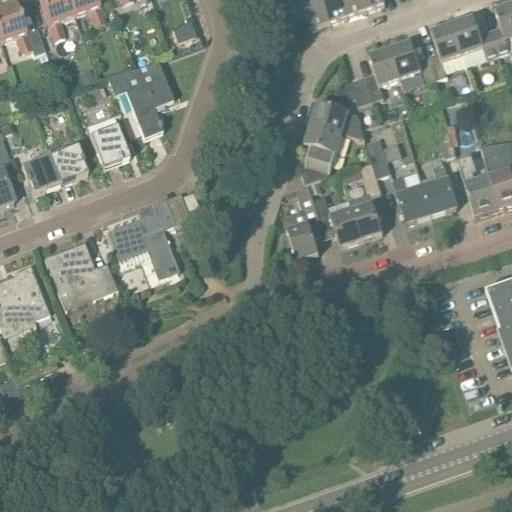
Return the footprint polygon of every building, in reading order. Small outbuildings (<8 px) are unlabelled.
[(60,28),(74,23),(65,0),(40,0),(37,1),(54,47),(64,43),(60,28)] [(94,33),(104,29),(93,0),(65,0),(74,23),(88,18),(94,33)] [(131,0),(119,0),(123,10),(133,6),(131,0)] [(311,36),(332,29),(320,0),(308,0),(300,3),(311,36)] [(320,0),(332,29),(349,23),(341,0),(320,0)] [(341,0),(349,23),(368,16),(361,0),(341,0)] [(361,0),(368,16),(385,11),(381,0),(361,0)] [(33,61),(45,57),(37,34),(25,39),(15,9),(0,14),(0,47),(1,49),(15,44),(21,59),(31,56),(33,61)] [(510,57),(511,56),(511,9),(495,16),(501,34),(491,38),(500,62),(511,58),(510,57)] [(500,62),(491,38),(480,41),(473,23),(453,30),(468,73),(500,62)] [(467,73),(468,73),(453,30),(431,37),(438,59),(430,62),(437,85),(447,82),(446,79),(466,72),(467,73)] [(404,97),(437,85),(430,62),(417,66),(411,47),(391,54),(401,85),(400,86),(404,97)] [(384,103),(380,93),(400,86),(401,85),(391,54),(368,62),(375,80),(362,84),(371,108),(384,103)] [(47,64),(44,57),(38,59),(40,66),(47,64)] [(108,85),(114,102),(124,98),(141,141),(143,146),(162,139),(160,134),(161,133),(159,128),(158,129),(153,115),(172,107),(157,66),(108,85)] [(78,79),(83,91),(95,86),(89,74),(78,79)] [(358,112),(371,108),(362,84),(350,88),(358,112)] [(350,91),(338,95),(342,106),(354,102),(350,91)] [(453,106),(448,91),(439,94),(444,109),(453,106)] [(17,103),(9,105),(12,114),(20,112),(17,103)] [(365,146),(357,121),(317,109),(311,129),(343,139),(365,146)] [(34,117),(38,122),(44,120),(46,114),(41,110),(35,111),(34,117)] [(445,118),(450,122),(454,115),(449,111),(445,118)] [(113,122),(87,132),(102,174),(128,164),(113,122)] [(447,129),(449,137),(453,151),(459,150),(454,135),(456,135),(454,127),(447,129)] [(14,137),(10,128),(0,131),(3,141),(14,137)] [(305,191),(329,183),(335,161),(336,161),(343,139),(311,129),(304,151),(311,153),(303,179),(301,180),(305,191)] [(438,140),(444,164),(456,161),(453,151),(449,137),(438,140)] [(0,144),(0,169),(10,166),(2,143),(0,144)] [(372,167),(377,184),(391,179),(380,144),(367,147),(372,167)] [(47,158),(59,191),(87,181),(82,169),(83,168),(77,151),(64,155),(63,152),(47,158)] [(32,201),(59,191),(47,158),(33,163),(34,166),(20,172),(27,189),(28,189),(32,201)] [(475,225),(498,217),(488,184),(488,183),(475,187),(474,183),(477,180),(472,163),(457,168),(475,225)] [(382,199),(377,184),(372,167),(360,171),(365,189),(365,191),(368,200),(369,203),(382,199)] [(435,180),(420,185),(432,222),(457,214),(443,169),(432,173),(435,180)] [(0,174),(0,213),(13,208),(0,175),(0,174)] [(406,230),(432,222),(420,185),(418,177),(393,185),(396,199),(406,230)] [(511,213),(511,182),(510,177),(488,184),(498,217),(511,213)] [(312,199),(320,196),(317,188),(309,190),(312,199)] [(179,203),(185,218),(198,213),(193,197),(179,203)] [(371,209),(369,203),(368,200),(349,206),(362,246),(383,240),(373,208),(371,209)] [(340,253),(362,246),(349,206),(329,212),(326,201),(314,205),(324,237),(334,234),(340,253)] [(324,237),(314,205),(312,206),(315,213),(304,217),(308,229),(287,236),(297,267),(318,260),(312,241),(324,237)] [(174,232),(164,206),(151,211),(154,219),(106,238),(117,265),(148,253),(159,282),(167,279),(167,280),(173,278),(172,277),(176,276),(177,279),(178,279),(162,237),(174,232)] [(65,317),(116,296),(107,273),(95,278),(84,249),(44,264),(50,280),(62,275),(68,292),(57,296),(65,317)] [(33,327),(49,320),(30,272),(12,279),(14,282),(0,287),(0,338),(3,345),(35,332),(33,327)] [(511,285),(486,295),(511,368),(511,285)] [(11,378),(16,391),(40,381),(35,368),(11,378)] [(11,378),(0,382),(0,390),(7,408),(21,402),(16,391),(11,378)]
